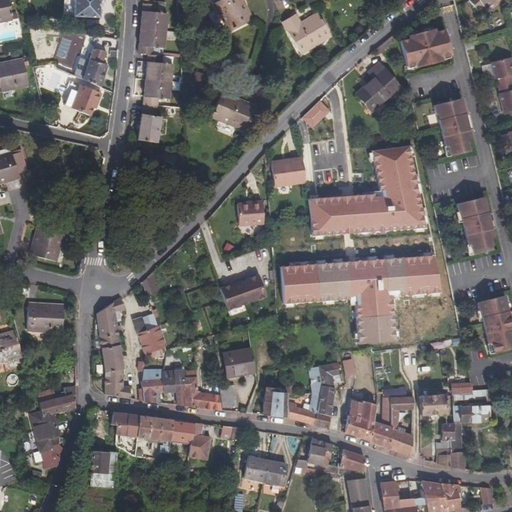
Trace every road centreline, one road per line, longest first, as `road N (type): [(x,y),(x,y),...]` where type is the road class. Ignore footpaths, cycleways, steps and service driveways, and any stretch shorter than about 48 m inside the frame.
road 1 (residential): [(98,287),(128,282),(354,54),(422,0)]
road 2 (residential): [(370,451),(309,431),(85,399)]
road 3 (residential): [(115,148),(130,0)]
road 4 (residential): [(511,481),(370,451)]
road 5 (residential): [(98,287),(93,261),(115,148)]
